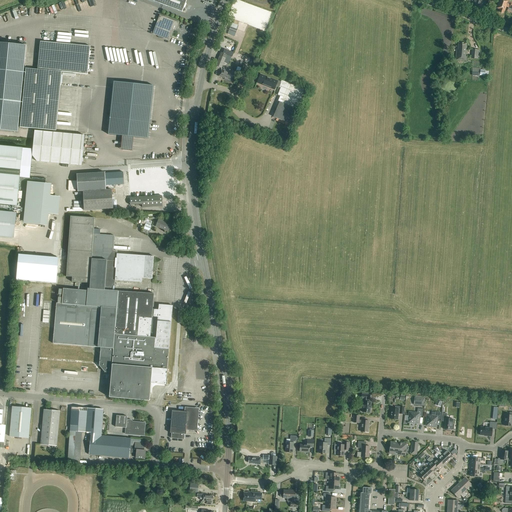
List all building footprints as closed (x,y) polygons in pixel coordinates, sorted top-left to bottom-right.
[(79,4),(72,7),(74,13),(81,10),(81,6),(83,7),(83,10),(85,10),(85,9),(89,10),(90,8),(93,7),(90,0),(79,0),(81,3),(80,4),(79,4)] [(148,0),(182,13),(186,0),(148,0)] [(509,4),(507,4),(508,1),(503,0),(499,0),(496,8),(500,9),(499,12),(503,14),(504,11),(506,7),(508,7),(508,8),(511,9),(511,2),(510,2),(509,4)] [(11,11),(13,19),(20,17),(19,10),(11,11)] [(9,12),(0,13),(0,22),(11,20),(9,12)] [(159,15),(155,27),(152,34),(157,36),(158,38),(159,39),(161,39),(162,39),(163,39),(169,41),(173,29),(175,30),(178,22),(159,15)] [(25,69),(19,128),(56,131),(61,72),(87,75),(90,46),(40,42),(37,70),(25,69)] [(0,43),(0,130),(18,133),(23,73),(26,46),(0,43)] [(455,60),(466,61),(467,51),(466,51),(466,44),(458,43),(458,50),(456,50),(455,60)] [(120,60),(117,46),(111,47),(110,45),(104,46),(106,59),(110,58),(110,62),(120,60)] [(156,64),(155,49),(141,50),(142,64),(156,64)] [(472,49),(471,59),(478,59),(478,57),(481,58),(481,52),(479,52),(479,50),(472,49)] [(220,53),(215,66),(221,68),(227,55),(220,53)] [(233,76),(230,75),(231,74),(226,72),(226,71),(221,70),(218,76),(224,79),(224,80),(228,81),(228,80),(231,82),(233,76)] [(280,83),(278,82),(261,75),(258,83),(274,90),(276,86),(280,88),(277,96),(280,97),(278,102),(279,102),(273,117),(293,125),(303,99),(300,98),(304,90),(281,81),(280,83)] [(113,82),(108,135),(122,136),(134,137),(148,139),(153,86),(113,82)] [(81,166),(84,136),(34,131),(32,149),(32,156),(32,158),(36,162),(81,166)] [(32,156),(32,149),(23,148),(0,145),(0,204),(17,206),(21,179),(30,180),(32,156)] [(105,173),(76,175),(77,192),(106,190),(106,186),(124,184),(123,172),(105,174),(105,173)] [(27,182),(23,224),(47,226),(48,214),(59,215),(60,197),(50,196),(51,184),(27,182)] [(112,190),(84,192),(83,192),(84,211),(113,209),(112,190)] [(162,206),(162,196),(155,197),(130,198),(130,205),(142,205),(142,208),(162,206)] [(0,236),(14,238),(16,213),(0,211),(0,236)] [(94,218),(70,216),(66,277),(72,277),(72,282),(86,283),(86,288),(86,291),(57,288),(53,344),(100,348),(99,366),(105,372),(111,373),(109,397),(149,401),(151,383),(166,385),(173,306),(159,305),(158,310),(152,309),(154,294),(114,291),(114,290),(115,281),(142,283),(142,279),(152,279),(153,257),(117,254),(117,251),(113,251),(114,236),(93,234),(94,229),(94,218)] [(148,235),(151,228),(151,226),(152,222),(145,219),(143,223),(141,222),(140,226),(144,228),(142,233),(148,235)] [(168,232),(170,228),(171,224),(158,219),(155,227),(168,232)] [(42,279),(50,280),(51,265),(48,265),(47,273),(42,272),(42,279)] [(362,392),(361,395),(361,399),(363,399),(363,402),(362,412),(370,413),(371,403),(367,402),(367,399),(369,399),(369,395),(368,395),(369,393),(362,392)] [(420,405),(424,405),(425,398),(423,398),(423,397),(417,396),(417,397),(415,397),(415,401),(421,402),(420,405)] [(28,438),(31,408),(12,407),(9,437),(28,438)] [(171,433),(171,438),(184,439),(184,434),(185,435),(186,429),(196,430),(197,415),(198,414),(199,408),(185,407),(184,412),(172,411),(170,433),(171,433)] [(391,409),(390,419),(397,420),(398,414),(399,414),(403,414),(404,408),(395,407),(395,409),(391,409)] [(87,408),(85,433),(92,433),(90,455),(129,459),(129,453),(131,439),(101,436),(103,410),(87,408)] [(419,416),(422,416),(423,409),(417,409),(417,413),(409,413),(408,423),(418,424),(419,416)] [(60,411),(44,410),(41,445),(56,446),(60,411)] [(435,412),(435,417),(427,416),(426,426),(436,427),(437,419),(440,420),(440,413),(435,412)] [(441,413),(441,421),(444,422),(443,429),(451,430),(452,424),(453,424),(453,420),(446,419),(447,414),(441,413)] [(116,416),(115,427),(126,428),(125,434),(144,436),(145,423),(127,421),(127,417),(116,416)] [(365,432),(368,432),(369,421),(361,421),(359,421),(359,416),(354,416),(353,423),(358,423),(361,423),(360,432),(364,432),(364,433),(365,433),(365,432)] [(492,429),(496,430),(496,423),(490,422),(489,428),(480,427),(480,435),(487,436),(491,437),(492,429)] [(293,442),(297,442),(297,436),(290,436),(290,442),(286,442),(285,452),(293,453),(293,443),(293,442)] [(327,446),(330,446),(331,439),(324,438),(324,443),(319,443),(318,453),(326,454),(327,446)] [(144,440),(131,439),(130,453),(133,453),(134,443),(135,443),(144,444),(144,440)] [(310,447),(313,448),(314,441),(307,440),(307,445),(300,445),(299,452),(309,453),(310,447)] [(361,448),(361,453),(357,453),(357,457),(369,458),(369,447),(364,446),(365,442),(358,442),(357,448),(361,448)] [(389,447),(389,448),(390,448),(389,454),(405,456),(407,444),(390,442),(390,447),(389,447)] [(144,444),(135,443),(134,450),(136,450),(136,458),(145,459),(145,452),(145,451),(143,450),(144,444)] [(337,445),(334,445),(334,451),(337,451),(336,456),(344,456),(344,450),(349,450),(350,443),(344,443),(344,445),(337,445)] [(439,451),(448,462),(453,458),(446,451),(443,453),(440,450),(439,451)] [(448,462),(439,451),(437,453),(440,456),(437,459),(444,466),(448,462)] [(501,459),(498,458),(497,465),(502,465),(503,460),(507,460),(507,458),(508,455),(509,452),(501,451),(501,459)] [(430,460),(428,458),(427,460),(430,463),(427,466),(433,473),(438,469),(438,468),(430,460)] [(431,458),(430,460),(438,468),(438,469),(439,470),(444,466),(437,459),(434,461),(431,458)] [(429,477),(419,467),(418,465),(417,464),(415,465),(418,468),(421,472),(418,474),(425,481),(429,477)] [(433,473),(427,466),(424,468),(421,465),(419,467),(429,477),(433,473)] [(329,483),(339,484),(339,478),(337,478),(338,474),(326,473),(325,480),(329,480),(329,483)] [(474,488),(465,478),(460,482),(467,489),(469,487),(472,489),(474,488)] [(467,489),(460,482),(455,486),(465,496),(467,495),(464,492),(467,489)] [(329,487),(326,486),(325,492),(332,492),(332,489),(338,490),(339,484),(329,483),(329,487)] [(193,492),(198,493),(198,485),(190,484),(190,488),(193,488),(193,492)] [(465,496),(455,486),(451,491),(457,498),(460,495),(463,498),(465,496)] [(387,511),(382,511),(381,511),(368,511),(369,494),(371,494),(372,488),(363,488),(362,493),(360,493),(359,511),(387,511)] [(283,490),(283,491),(282,491),(280,493),(280,497),(283,497),(283,498),(287,498),(287,501),(288,502),(291,502),(290,507),(297,508),(298,502),(294,502),(294,499),(295,491),(290,490),(290,491),(283,490)] [(255,500),(261,500),(262,493),(250,493),(244,493),(243,501),(255,502),(255,500)] [(211,502),(212,502),(213,496),(207,495),(202,494),(197,494),(197,497),(202,498),(201,502),(207,502),(206,504),(211,505),(211,502)] [(325,503),(336,503),(336,497),(330,497),(330,494),(323,494),(323,497),(326,497),(325,503)] [(336,503),(325,503),(325,506),(322,506),(322,511),(329,511),(329,509),(335,509),(336,503)]
